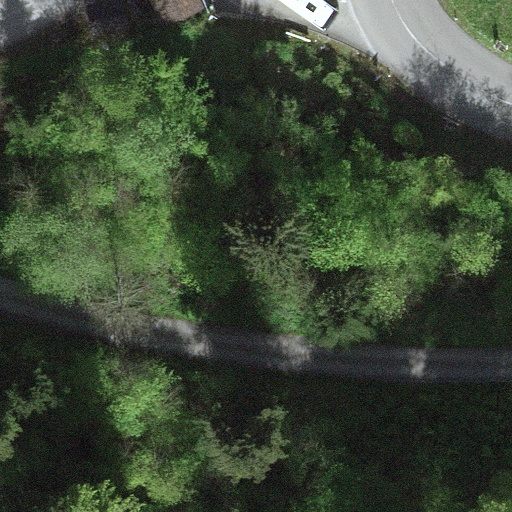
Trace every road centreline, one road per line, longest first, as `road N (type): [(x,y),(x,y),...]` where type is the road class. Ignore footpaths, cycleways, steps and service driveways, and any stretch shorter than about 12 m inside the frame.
road 1 (residential): [(0,291),(141,331),(511,364)]
road 2 (tertiary): [(394,0),(421,48),(485,101),(511,111)]
